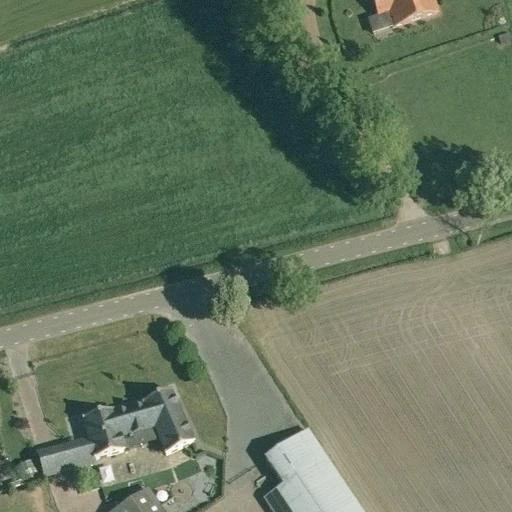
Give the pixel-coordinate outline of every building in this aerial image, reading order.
[(371,0),(377,17),(387,14),(391,29),(437,13),(432,0),(371,0)] [(81,423),(85,437),(92,464),(158,445),(164,458),(193,445),(171,394),(140,407),(81,423)] [(263,460),(282,489),(262,502),(268,511),(363,511),(308,429),(263,460)] [(85,437),(36,450),(43,475),(92,464),(85,437)] [(161,511),(148,492),(116,511),(161,511)]
